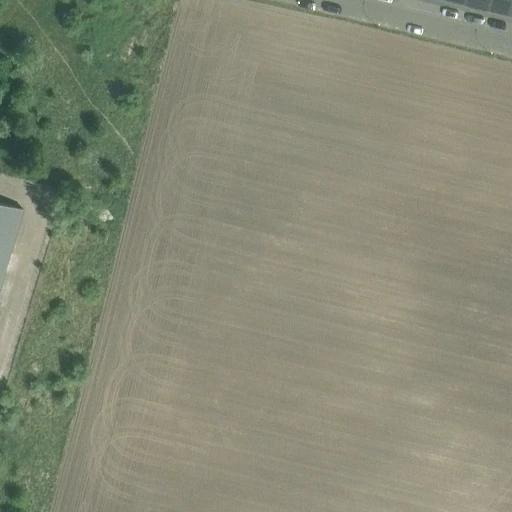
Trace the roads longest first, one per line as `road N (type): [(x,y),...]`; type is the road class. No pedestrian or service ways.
road 1 (unknown): [(0,371),(52,207),(45,178),(0,157)]
road 2 (residential): [(511,41),(347,0)]
